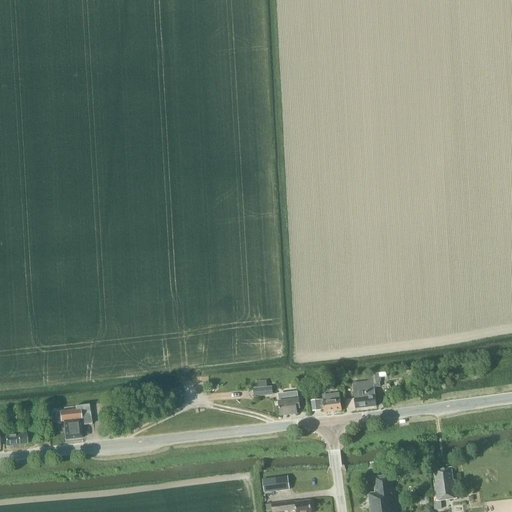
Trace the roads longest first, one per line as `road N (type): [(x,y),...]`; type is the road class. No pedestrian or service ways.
road 1 (tertiary): [(0,458),(331,421)]
road 2 (tertiary): [(331,421),(511,398)]
